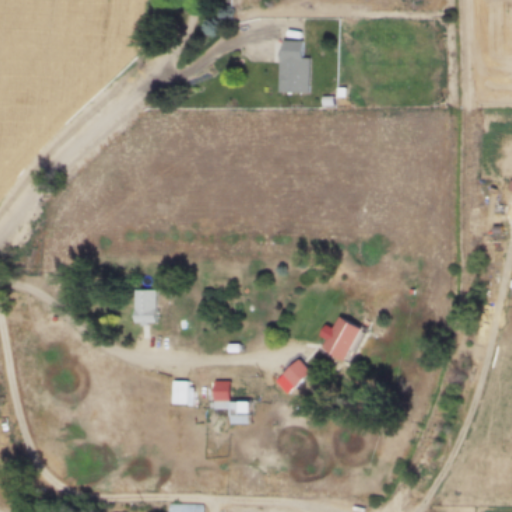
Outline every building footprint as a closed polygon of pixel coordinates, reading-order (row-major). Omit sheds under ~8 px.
[(305,58),(305,41),(281,40),(280,93),(309,94),(310,58),(305,58)] [(158,324),(158,291),(137,291),(137,324),(158,324)] [(337,329),(329,326),(323,337),(330,340),(326,348),(351,361),(367,330),(343,317),(337,329)] [(286,375),(299,389),(315,375),(302,360),(286,375)] [(189,382),(175,382),(175,404),(189,404),(189,382)] [(254,403),(233,403),(233,382),(216,382),(216,410),(232,410),(232,424),(254,424),(254,403)]
